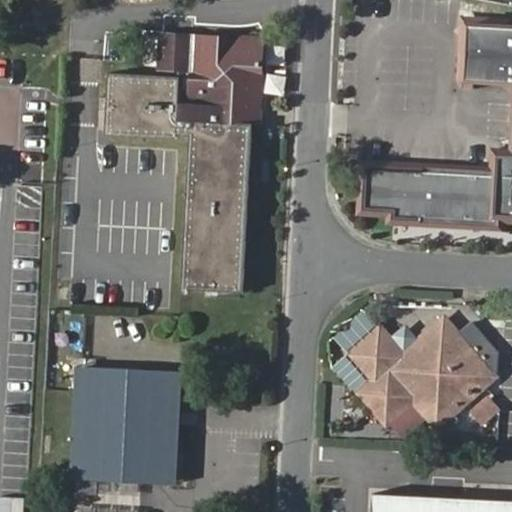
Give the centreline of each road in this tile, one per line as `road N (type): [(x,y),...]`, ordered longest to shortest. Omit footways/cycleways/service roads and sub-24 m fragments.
road 1 (unclassified): [(304,262),(320,0)]
road 2 (unclassified): [(292,511),(304,262)]
road 3 (unclassified): [(304,262),(511,273)]
